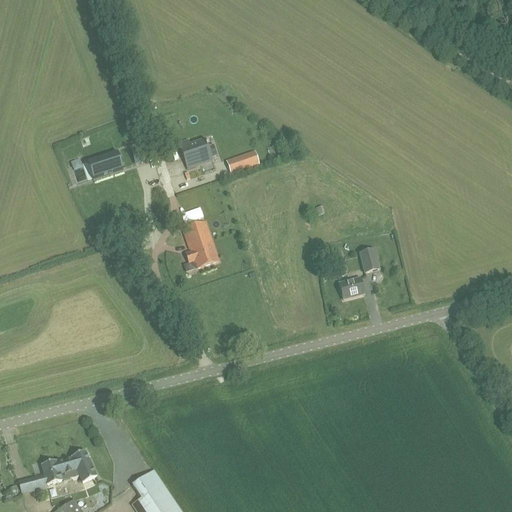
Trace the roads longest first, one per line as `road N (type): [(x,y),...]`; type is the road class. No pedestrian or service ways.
road 1 (tertiary): [(0,427),(439,314)]
road 2 (track): [(104,0),(157,151)]
road 3 (track): [(511,87),(384,0)]
road 4 (unclassified): [(511,429),(439,314)]
